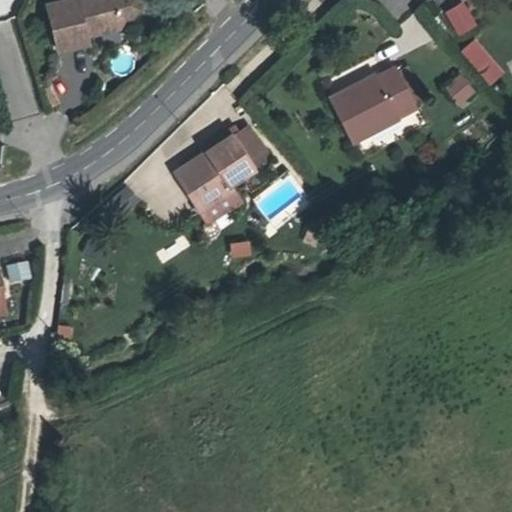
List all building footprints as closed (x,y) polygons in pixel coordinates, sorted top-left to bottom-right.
[(86,35),(92,33),(91,28),(98,27),(99,31),(118,26),(122,20),(121,19),(132,16),(139,8),(137,0),(61,0),(46,4),(58,49),(87,42),(86,35)] [(426,0),(425,0),(412,11),(428,31),(442,20),(426,0)] [(461,3),(446,12),(459,33),(473,24),(461,3)] [(474,39),(459,52),(476,71),(490,58),(474,39)] [(416,108),(412,100),(397,71),(395,67),(359,86),(357,84),(328,99),(350,142),(416,108)] [(406,67),(397,71),(412,100),(421,95),(406,67)] [(472,91),(460,76),(445,88),(457,103),(472,91)] [(173,172),(195,206),(229,184),(269,158),(249,129),(235,138),(232,134),(173,172)] [(240,201),(229,184),(195,206),(206,223),(240,201)] [(312,222),(304,241),(315,246),(323,227),(312,222)] [(106,238),(94,232),(84,251),(97,258),(106,238)] [(250,238),(229,241),(231,257),(252,254),(250,238)] [(4,265),(8,282),(29,277),(25,260),(4,265)]
